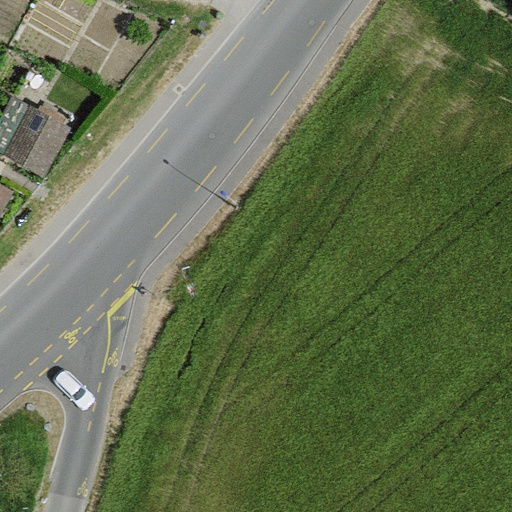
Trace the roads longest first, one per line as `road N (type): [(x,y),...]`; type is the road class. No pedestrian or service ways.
road 1 (tertiary): [(85,276),(314,0)]
road 2 (residential): [(85,276),(94,353),(67,511)]
